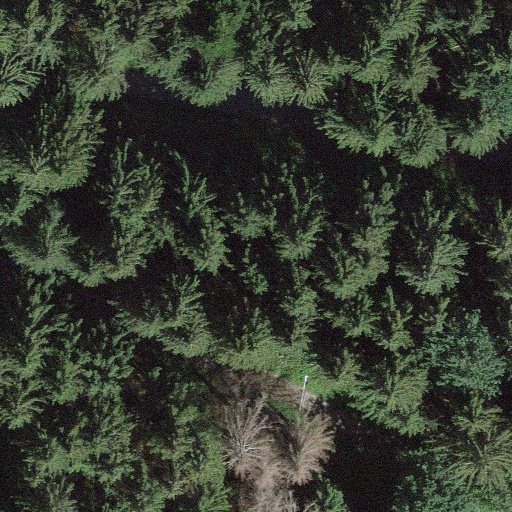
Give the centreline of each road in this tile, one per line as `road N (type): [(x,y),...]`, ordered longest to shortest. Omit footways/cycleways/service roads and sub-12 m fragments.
road 1 (track): [(0,225),(42,240),(382,427),(484,511)]
road 2 (track): [(511,107),(390,109),(0,45)]
